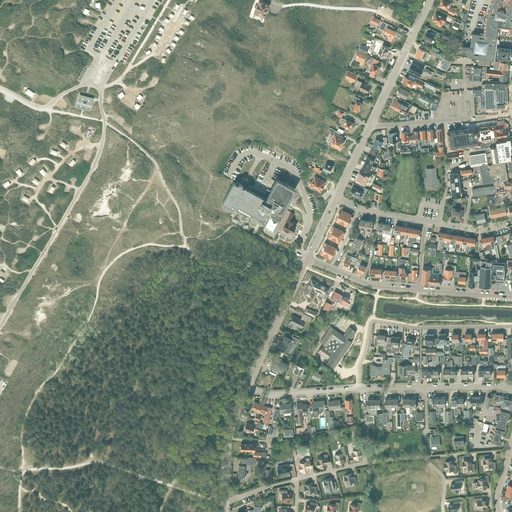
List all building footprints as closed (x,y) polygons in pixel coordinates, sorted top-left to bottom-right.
[(453,0),(446,0),(446,1),(444,0),(442,0),(441,4),(443,5),(442,7),(449,10),(450,8),(452,4),(452,3),(453,0)] [(486,16),(484,35),(490,35),(490,36),(498,37),(499,27),(509,28),(509,31),(511,31),(511,0),(493,0),(487,16),(486,16)] [(256,10),(254,15),(264,18),(269,4),(260,1),(258,6),(257,6),(256,6),(255,7),(255,8),(256,9),(256,10)] [(436,14),(433,20),(438,22),(437,24),(440,26),(442,26),(444,22),(445,22),(447,18),(436,14)] [(373,20),(371,22),(372,23),(371,25),(377,28),(377,27),(378,25),(380,20),(375,18),(375,16),(374,15),(372,19),(373,20)] [(455,21),(452,27),(458,30),(461,24),(455,21)] [(380,30),(379,32),(382,33),(385,33),(384,35),(386,36),(385,39),(391,42),(393,37),(394,37),(395,35),(396,35),(395,35),(396,32),(393,30),(394,28),(392,27),(393,27),(383,22),(379,30),(380,30)] [(427,32),(424,38),(427,39),(426,41),(431,43),(435,35),(427,32)] [(490,35),(484,35),(476,34),(476,33),(474,32),(474,33),(472,33),(471,45),(470,44),(469,47),(461,46),(460,53),(469,54),(469,57),(510,60),(511,49),(499,47),(497,47),(497,42),(498,42),(499,41),(499,40),(499,39),(498,39),(498,37),(490,36),(490,35)] [(380,53),(382,54),(385,56),(386,52),(388,52),(388,51),(388,49),(387,49),(388,47),(376,41),(375,43),(377,44),(375,46),(382,49),(380,53)] [(361,45),(359,50),(367,54),(370,48),(368,47),(368,46),(367,46),(364,45),(364,46),(361,45)] [(419,48),(416,56),(421,58),(422,58),(425,60),(428,54),(429,53),(424,51),(424,50),(419,48)] [(358,53),(356,57),(357,58),(356,60),(360,62),(363,63),(366,57),(358,53)] [(369,58),(367,61),(368,62),(368,63),(371,64),(372,64),(373,64),(370,71),(372,71),(371,73),(374,75),(375,73),(377,74),(378,70),(379,70),(380,67),(377,66),(379,61),(371,57),(370,59),(369,58)] [(445,58),(441,67),(447,71),(451,62),(445,58)] [(490,69),(508,71),(508,70),(509,62),(500,61),(479,59),(478,65),(490,66),(490,69)] [(409,70),(409,71),(420,76),(424,68),(412,63),(409,70)] [(486,78),(487,68),(487,67),(483,66),(483,68),(482,68),(482,66),(474,66),(474,67),(471,67),(471,74),(470,74),(470,81),(481,81),(481,76),(483,77),(483,78),(486,78)] [(508,71),(490,69),(487,68),(486,78),(486,80),(490,80),(490,79),(499,80),(507,80),(508,71)] [(349,71),(345,78),(354,82),(357,75),(349,71)] [(406,77),(403,83),(412,87),(413,84),(415,80),(411,79),(406,77)] [(357,80),(354,86),(368,92),(368,91),(369,91),(370,89),(370,88),(370,87),(357,80)] [(507,81),(490,80),(486,80),(485,84),(482,84),(482,89),(485,89),(505,90),(505,87),(507,87),(507,81)] [(426,82),(424,85),(428,87),(427,88),(433,91),(435,87),(426,82)] [(401,88),(397,95),(406,99),(410,92),(401,88)] [(505,103),(505,90),(485,89),(482,89),(473,90),(473,96),(480,96),(481,101),(481,105),(482,105),(485,105),(485,102),(500,102),(500,104),(505,103)] [(420,95),(418,99),(428,104),(430,100),(420,95)] [(78,98),(77,103),(78,104),(77,107),(82,108),(82,110),(83,107),(84,107),(84,110),(84,109),(89,110),(90,107),(91,107),(92,102),(91,102),(92,99),(87,98),(88,96),(87,96),(87,98),(85,98),(86,96),(85,96),(85,97),(80,96),(79,99),(78,98)] [(351,103),(349,107),(359,112),(362,104),(358,102),(360,99),(355,96),(353,99),(357,101),(355,105),(351,103)] [(399,110),(402,104),(397,102),(399,99),(396,98),(391,106),(399,110)] [(485,102),(485,105),(482,105),(484,109),(485,109),(492,109),(492,111),(496,111),(496,109),(497,109),(497,104),(500,104),(500,102),(485,102)] [(402,104),(399,110),(407,114),(409,110),(410,108),(411,109),(413,105),(410,104),(408,107),(402,104)] [(345,123),(344,126),(350,129),(353,123),(347,120),(346,122),(345,122),(344,123),(345,123)] [(510,136),(508,124),(505,124),(505,123),(505,124),(504,121),(497,122),(497,121),(494,121),(466,125),(467,129),(464,130),(465,130),(459,131),(459,130),(456,131),(456,132),(451,132),(447,132),(450,149),(454,149),(453,148),(459,147),(459,148),(462,147),(467,146),(467,147),(469,146),(471,145),(471,147),(471,146),(477,145),(478,149),(485,148),(485,147),(496,145),(496,141),(507,139),(507,138),(506,136),(510,136)] [(331,134),(329,138),(331,140),(333,141),(331,145),(341,150),(345,140),(342,139),(343,137),(340,135),(341,133),(335,130),(333,133),(334,133),(333,135),(331,134)] [(413,137),(410,138),(411,146),(416,145),(416,142),(419,141),(419,131),(412,131),(413,137)] [(511,160),(511,137),(507,138),(507,139),(496,141),(496,145),(485,147),(485,148),(486,151),(486,153),(469,155),(471,167),(488,164),(511,160)] [(376,139),(372,146),(379,149),(382,142),(376,139)] [(379,149),(372,146),(370,151),(377,155),(379,149)] [(439,151),(436,151),(436,157),(445,156),(444,146),(438,147),(439,151)] [(367,157),(365,162),(375,167),(376,167),(374,166),(372,165),(375,161),(367,157)] [(511,161),(480,166),(476,167),(477,177),(482,176),(483,184),(494,183),(494,185),(488,187),(489,194),(496,193),(511,190),(511,161)] [(375,167),(365,162),(362,168),(366,170),(367,169),(370,170),(371,167),(373,168),(372,169),(375,171),(376,167),(375,167)] [(327,163),(324,169),(330,172),(333,166),(327,163)] [(427,178),(425,178),(426,186),(439,185),(439,179),(436,179),(435,168),(426,169),(427,178)] [(461,195),(458,172),(450,173),(451,177),(450,177),(452,192),(453,196),(461,195)] [(365,175),(360,173),(355,182),(360,185),(361,183),(365,185),(366,184),(367,185),(371,176),(369,175),(369,176),(365,174),(365,175)] [(315,177),(310,187),(320,191),(321,188),(322,188),(324,184),(323,184),(324,181),(315,177)] [(233,182),(222,202),(224,203),(223,204),(223,206),(223,208),(224,210),(226,211),(227,212),(229,212),(231,212),(232,211),(234,210),(235,209),(236,209),(237,208),(253,216),(252,218),(251,220),(251,221),(252,223),(254,223),(256,223),(257,223),(258,222),(264,225),(266,226),(263,231),(274,237),(278,230),(286,234),(290,237),(296,226),(293,225),(295,222),(291,221),(295,213),(286,209),(285,211),(284,211),(287,206),(296,189),(287,184),(285,184),(286,183),(277,178),(270,191),(268,190),(266,193),(268,194),(268,195),(248,184),(245,189),(241,187),(243,184),(237,181),(236,183),(233,182)] [(374,183),(372,187),(377,190),(377,191),(380,192),(380,193),(383,194),(384,189),(374,183)] [(353,187),(350,194),(360,199),(360,198),(363,200),(368,190),(358,185),(357,189),(353,187)] [(510,192),(499,194),(500,199),(505,198),(505,197),(506,197),(506,196),(508,195),(510,195),(511,201),(511,200),(511,192),(510,193),(510,192)] [(456,220),(458,209),(455,208),(456,203),(451,202),(449,211),(452,211),(451,218),(452,218),(452,219),(456,220)] [(461,209),(458,209),(456,220),(460,220),(460,219),(461,220),(462,213),(465,214),(467,205),(462,204),(461,209)] [(505,207),(491,210),(492,218),(507,215),(505,207)] [(477,219),(476,219),(478,223),(486,221),(485,215),(488,215),(487,209),(481,210),(482,214),(476,215),(477,219)] [(339,217),(338,220),(341,221),(340,222),(347,225),(347,224),(349,225),(353,217),(351,216),(351,215),(342,210),(338,217),(339,217)] [(373,239),(374,232),(372,231),(373,222),(367,221),(366,229),(369,229),(368,234),(371,234),(370,241),(373,242),(373,239)] [(391,225),(384,224),(383,232),(386,232),(385,240),(387,241),(390,241),(391,235),(389,234),(389,233),(391,225)] [(407,234),(408,227),(402,226),(400,239),(403,239),(404,233),(407,234)] [(332,234),(330,237),(339,241),(339,240),(341,241),(345,234),(343,233),(344,231),(335,227),(333,231),(332,230),(331,233),(332,234)] [(421,229),(414,228),(412,241),(415,242),(416,235),(419,236),(421,229)] [(451,234),(445,233),(443,246),(446,246),(447,240),(450,240),(451,234)] [(506,242),(507,243),(511,241),(511,233),(500,236),(501,244),(506,242)] [(462,243),(464,236),(458,235),(455,248),(459,249),(460,242),(462,243)] [(353,242),(361,245),(363,240),(356,237),(353,242)] [(470,237),(467,250),(471,251),(472,244),(475,245),(476,239),(470,237)] [(487,237),(481,238),(482,242),(483,245),(486,244),(486,247),(487,250),(490,250),(487,237)] [(361,245),(353,242),(351,248),(359,251),(361,245)] [(324,250),(322,252),(327,255),(327,256),(331,258),(332,256),(333,257),(337,250),(335,249),(336,248),(327,243),(325,247),(324,246),(323,249),(324,250)] [(436,245),(429,244),(428,255),(434,256),(436,245)] [(346,256),(343,264),(349,266),(351,262),(349,261),(351,258),(346,256)] [(481,262),(480,278),(479,287),(490,288),(490,282),(504,283),(505,263),(481,261),(481,262)] [(470,273),(469,286),(475,287),(476,278),(480,278),(481,266),(481,262),(478,266),(477,266),(476,273),(470,273)] [(360,265),(357,270),(364,273),(366,268),(360,265)] [(455,272),(456,272),(456,266),(452,265),(452,269),(445,269),(445,275),(444,275),(443,282),(451,282),(451,276),(455,276),(455,272)] [(399,267),(399,271),(401,272),(400,278),(407,278),(407,272),(405,272),(406,267),(399,267)] [(429,283),(430,277),(431,267),(423,267),(422,284),(429,284),(429,283)] [(431,267),(430,277),(429,283),(439,284),(439,278),(440,273),(434,273),(434,268),(431,267)] [(466,273),(456,272),(455,272),(455,276),(459,276),(458,283),(466,283),(466,277),(466,273)] [(309,283),(304,294),(312,298),(316,290),(326,295),(329,289),(317,283),(318,282),(312,279),(310,284),(309,283)] [(334,291),(331,298),(336,300),(337,301),(341,303),(341,304),(347,304),(348,297),(341,296),(339,295),(340,294),(334,291)] [(325,301),(322,308),(329,310),(331,307),(332,304),(329,303),(325,301)] [(304,312),(315,318),(318,313),(306,308),(304,312)] [(293,315),(289,322),(290,322),(291,325),(294,324),(302,328),(305,321),(306,318),(310,320),(311,317),(303,313),(302,316),(300,319),(293,315)] [(323,344),(318,352),(329,360),(328,363),(334,368),(352,342),(350,340),(356,331),(350,327),(344,336),(331,327),(321,342),(323,344)] [(378,342),(377,341),(378,341),(385,342),(386,335),(378,334),(378,335),(376,335),(374,345),(377,345),(378,342)] [(425,337),(425,340),(426,340),(426,341),(427,341),(427,344),(437,344),(437,338),(434,338),(434,334),(426,334),(426,337),(425,337)] [(470,344),(476,344),(476,337),(472,337),(472,334),(465,334),(465,338),(462,338),(462,342),(462,344),(470,344)] [(487,349),(487,345),(487,339),(486,339),(486,334),(478,334),(478,339),(481,339),(481,345),(482,345),(482,349),(487,349)] [(284,336),(279,347),(285,350),(287,346),(291,348),(293,344),(295,345),(297,346),(299,340),(297,339),(291,336),(290,339),(284,336)] [(388,341),(386,351),(398,353),(399,344),(400,337),(392,336),(391,342),(388,341)] [(402,355),(401,358),(409,359),(410,349),(413,349),(414,339),(409,339),(406,338),(406,344),(403,343),(402,348),(402,355)] [(284,371),(287,364),(281,362),(282,361),(275,358),(269,371),(275,374),(278,368),(284,371)] [(417,359),(414,359),(413,359),(412,359),(412,365),(399,366),(399,374),(409,374),(409,373),(415,373),(415,362),(417,362),(417,359)] [(497,363),(494,363),(494,364),(494,368),(497,368),(497,377),(506,377),(506,370),(506,366),(497,366),(497,363)] [(383,374),(383,373),(390,373),(390,365),(386,365),(386,366),(383,366),(375,366),(371,366),(371,375),(383,374)] [(314,371),(311,377),(319,381),(322,375),(314,371)] [(501,408),(509,410),(510,409),(511,409),(511,407),(511,400),(506,399),(506,397),(500,395),(499,399),(499,401),(502,402),(501,408)] [(471,405),(477,405),(477,396),(471,396),(471,400),(468,400),(468,409),(471,409),(471,405)] [(345,407),(343,407),(343,412),(346,412),(345,408),(349,407),(349,413),(352,413),(352,407),(352,399),(345,400),(345,407)] [(335,401),(328,401),(329,410),(334,410),(334,408),(340,408),(340,400),(335,400),(335,401)] [(311,413),(311,416),(318,415),(318,413),(320,413),(324,410),(324,401),(313,402),(313,410),(310,410),(311,413)] [(262,405),(254,402),(251,408),(255,410),(255,411),(258,413),(259,411),(259,412),(259,411),(263,412),(266,414),(266,412),(267,407),(266,407),(262,405)] [(275,409),(274,417),(281,416),(280,413),(283,413),(283,412),(291,411),(291,403),(279,404),(280,409),(278,410),(275,409)] [(302,411),(302,410),(307,410),(307,403),(302,404),(301,404),(300,403),(296,403),(297,411),(297,412),(302,411)] [(511,411),(509,410),(501,408),(499,408),(499,409),(499,411),(499,412),(498,419),(496,418),(496,419),(496,420),(496,421),(497,423),(496,425),(506,428),(511,411)] [(374,414),(370,415),(370,414),(366,414),(366,423),(375,422),(374,414)] [(347,424),(344,425),(344,427),(351,426),(351,424),(353,424),(353,416),(349,416),(346,417),(347,424)] [(244,426),(243,428),(244,429),(244,430),(252,432),(253,429),(257,430),(258,427),(257,426),(258,422),(255,421),(254,425),(246,423),(245,426),(244,426)] [(496,426),(491,443),(492,443),(491,445),(493,445),(494,444),(495,443),(501,445),(502,439),(503,439),(504,435),(503,435),(506,429),(496,426)] [(440,436),(431,436),(431,440),(432,440),(432,446),(437,446),(437,447),(438,447),(440,447),(440,438),(440,436)] [(461,438),(455,438),(455,444),(460,444),(460,445),(464,445),(463,436),(461,436),(461,438)] [(354,452),(352,452),(354,458),(355,458),(355,459),(362,458),(360,449),(353,450),(354,452)] [(336,456),(334,457),(336,462),(337,462),(337,463),(344,462),(342,453),(335,455),(336,456)] [(318,461),(317,461),(318,467),(319,466),(319,467),(326,466),(326,463),(329,463),(327,454),(323,454),(324,457),(317,459),(318,461)] [(485,460),(484,460),(484,466),(485,466),(486,468),(493,467),(492,458),(485,459),(485,460)] [(239,466),(239,475),(240,475),(241,476),(241,477),(242,477),(242,478),(244,478),(245,478),(246,477),(247,477),(247,476),(247,475),(247,473),(247,472),(246,471),(247,470),(251,470),(251,466),(255,466),(255,464),(256,464),(256,459),(242,459),(241,466),(239,466)] [(464,462),(463,462),(463,468),(465,467),(465,469),(472,469),(471,460),(464,460),(464,462)] [(300,465),(299,465),(300,471),(301,471),(302,472),(309,470),(307,461),(300,463),(300,465)] [(446,463),(445,463),(445,469),(446,469),(447,471),(454,470),(453,461),(446,462),(446,463)] [(284,467),(277,469),(279,475),(290,472),(288,464),(283,465),(284,467)] [(345,476),(344,477),(345,482),(346,482),(347,484),(354,482),(352,474),(345,475),(345,476)] [(325,481),(324,481),(325,487),(326,487),(326,489),(327,491),(334,490),(334,489),(333,489),(333,488),(333,487),(333,486),(331,478),(324,480),(325,481)] [(479,482),(474,482),(477,488),(480,488),(480,489),(487,488),(486,479),(479,480),(479,482)] [(305,486),(304,486),(305,492),(307,491),(307,493),(314,492),(312,483),(305,485),(305,486)] [(460,483),(451,484),(452,491),(453,491),(453,492),(459,491),(459,490),(461,490),(460,483)] [(282,493),(282,500),(284,500),(284,501),(290,501),(290,500),(291,500),(291,493),(282,493)] [(486,500),(478,501),(478,508),(480,508),(480,509),(486,508),(485,507),(487,507),(486,500)] [(458,503),(449,504),(450,511),(451,511),(450,511),(455,511),(457,511),(459,510),(458,503)]
